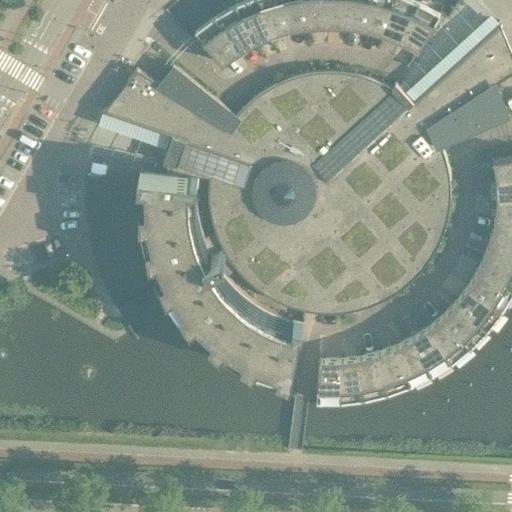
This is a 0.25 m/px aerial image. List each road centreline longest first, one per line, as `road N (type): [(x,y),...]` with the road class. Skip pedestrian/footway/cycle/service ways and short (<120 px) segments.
road 1 (unclassified): [(511,498),(0,473)]
road 2 (residential): [(301,380),(310,328),(392,315),(439,275),(464,216),(463,148),(511,131)]
road 3 (residential): [(0,240),(125,22)]
road 4 (unclassified): [(0,505),(128,511)]
